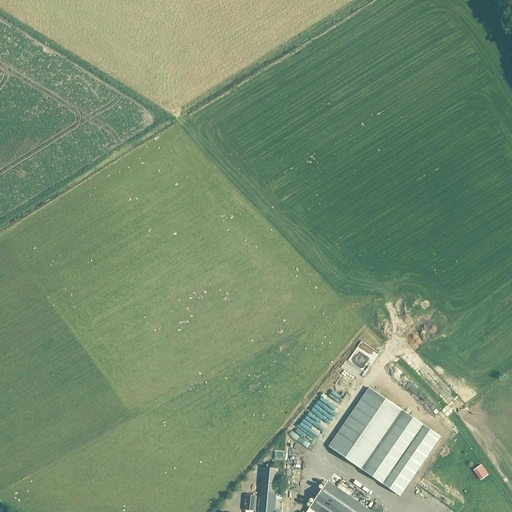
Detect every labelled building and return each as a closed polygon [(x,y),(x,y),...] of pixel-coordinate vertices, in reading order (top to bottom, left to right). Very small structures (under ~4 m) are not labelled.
[(343,385),(345,377),(339,375),(336,382),(343,385)] [(369,387),(328,446),(400,496),(441,437),(369,387)] [(284,451),(274,451),(273,459),(283,460),(284,451)] [(482,476),(491,470),(484,460),(476,465),(482,476)] [(261,480),(258,511),(280,511),(281,509),(275,509),(276,492),(277,482),(278,469),(262,468),(261,480)] [(313,511),(371,511),(328,481),(309,509),(313,511)] [(435,491),(440,489),(438,481),(432,483),(435,491)] [(245,494),(243,510),(255,511),(257,496),(245,494)]
